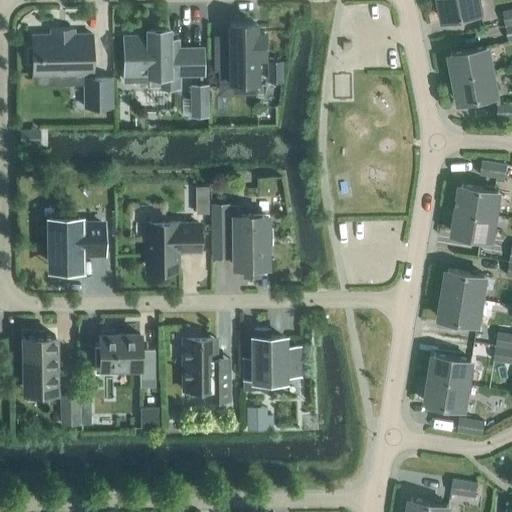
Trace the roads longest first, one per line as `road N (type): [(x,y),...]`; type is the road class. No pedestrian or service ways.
road 1 (residential): [(407,298),(61,308),(33,298),(14,272),(11,25),(38,0)]
road 2 (residential): [(374,498),(0,504)]
road 3 (residential): [(407,298),(432,142)]
road 4 (residential): [(432,142),(406,0)]
road 5 (residential): [(383,436),(407,298)]
road 6 (residential): [(383,436),(479,448),(511,433)]
